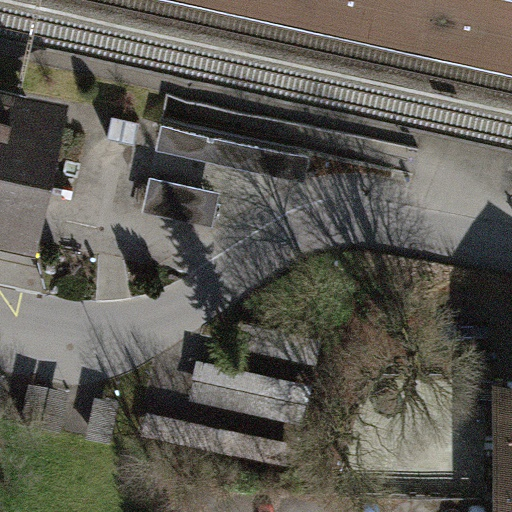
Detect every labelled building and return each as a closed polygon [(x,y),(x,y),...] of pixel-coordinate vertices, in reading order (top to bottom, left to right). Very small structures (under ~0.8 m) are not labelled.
[(511,0),(197,0),(511,68),(511,0)] [(61,101),(0,87),(0,242),(27,248),(38,251),(52,191),(68,117),(71,103),(61,101)] [(114,116),(109,139),(116,140),(136,145),(141,122),(114,116)] [(163,125),(158,149),(229,166),(308,182),(313,157),(163,125)] [(224,193),(152,178),(145,211),(217,226),(224,193)] [(203,406),(295,408),(295,363),(204,361),(203,406)] [(511,511),(511,378),(491,378),(490,511),(511,511)]
